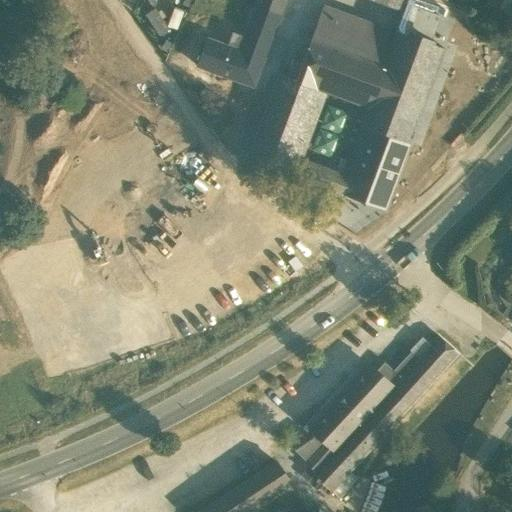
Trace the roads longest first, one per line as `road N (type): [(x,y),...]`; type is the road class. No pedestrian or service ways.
road 1 (secondary): [(370,280),(195,399),(35,472)]
road 2 (unclassified): [(109,0),(237,170),(342,242),(370,280)]
road 3 (secondary): [(511,146),(401,254)]
road 4 (residential): [(401,254),(433,289),(511,346)]
